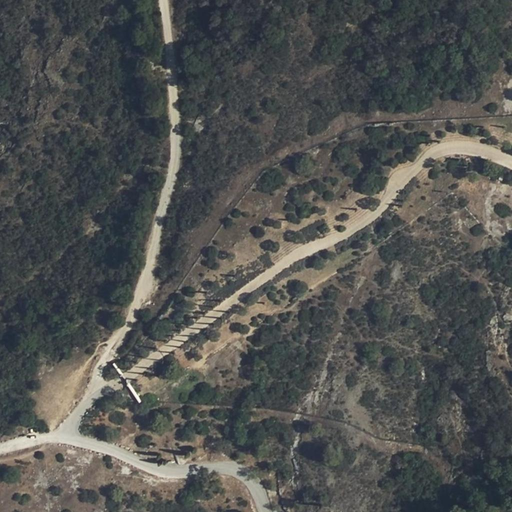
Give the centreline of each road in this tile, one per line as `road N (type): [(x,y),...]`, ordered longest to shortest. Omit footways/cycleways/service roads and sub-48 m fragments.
road 1 (track): [(83,405),(272,270),(350,231),(428,157),(447,148),(511,160)]
road 2 (track): [(61,437),(154,261),(174,123),(164,0)]
road 3 (residential): [(61,437),(164,469),(248,473),(268,511)]
